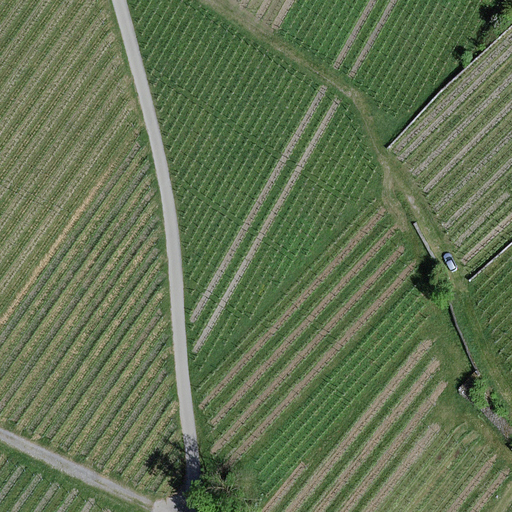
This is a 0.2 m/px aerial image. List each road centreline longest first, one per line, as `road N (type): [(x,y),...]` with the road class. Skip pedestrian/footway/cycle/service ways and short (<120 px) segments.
road 1 (track): [(195,511),(166,186),(119,0)]
road 2 (track): [(0,435),(163,511)]
